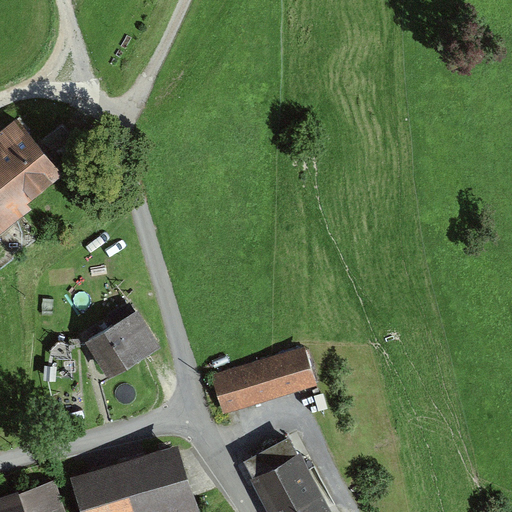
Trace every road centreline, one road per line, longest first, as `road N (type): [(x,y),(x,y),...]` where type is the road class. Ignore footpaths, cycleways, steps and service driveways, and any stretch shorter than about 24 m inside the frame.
road 1 (unclassified): [(192,413),(186,354),(114,129)]
road 2 (track): [(186,0),(114,129),(68,76),(60,0)]
road 3 (unclassified): [(192,413),(0,467)]
